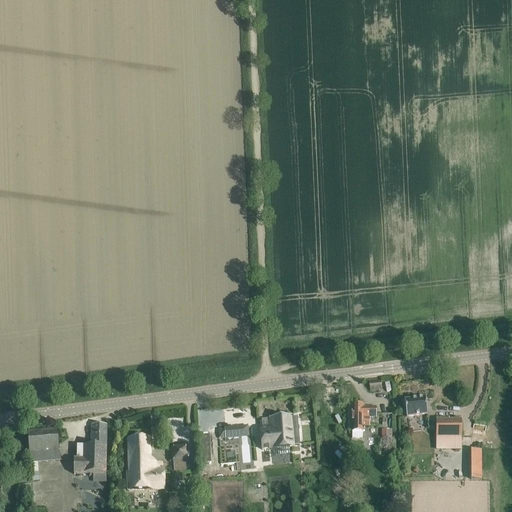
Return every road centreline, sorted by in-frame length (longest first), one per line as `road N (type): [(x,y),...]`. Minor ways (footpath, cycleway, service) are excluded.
road 1 (tertiary): [(0,419),(511,352)]
road 2 (track): [(266,384),(251,0)]
